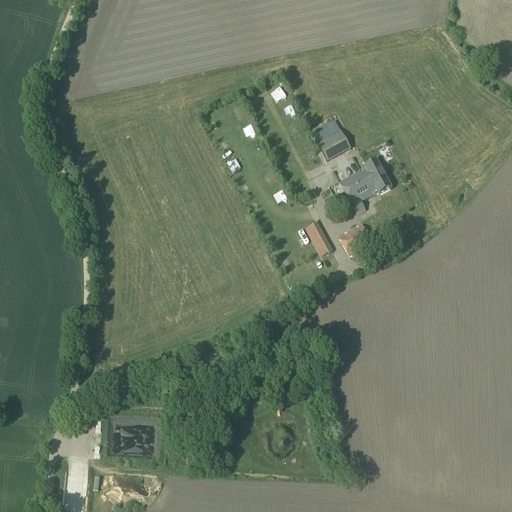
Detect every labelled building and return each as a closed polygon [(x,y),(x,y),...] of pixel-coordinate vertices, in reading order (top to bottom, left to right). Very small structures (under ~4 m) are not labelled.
[(438,102),(426,109),(433,120),(445,113),(438,102)] [(327,164),(350,151),(335,125),(312,138),(327,164)] [(255,127),(249,128),(252,141),(258,140),(255,127)] [(253,147),(257,157),(266,154),(262,143),(253,147)] [(378,196),(390,190),(376,163),(364,170),(365,171),(338,186),(355,218),(364,214),(360,203),(377,194),(378,196)] [(279,191),(283,202),(289,200),(284,189),(279,191)] [(320,260),(332,253),(316,225),(304,232),(320,260)] [(348,257),(371,245),(361,227),(338,239),(348,257)]
